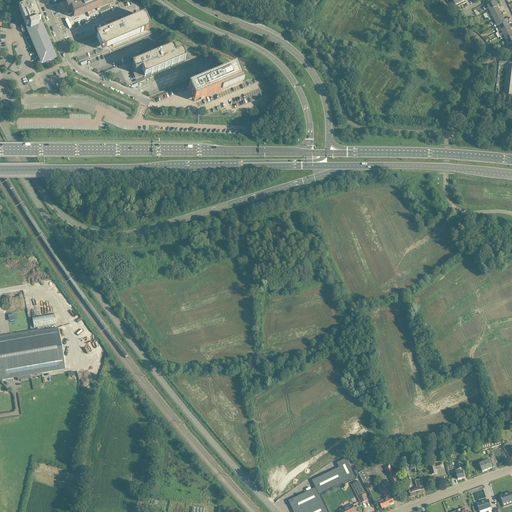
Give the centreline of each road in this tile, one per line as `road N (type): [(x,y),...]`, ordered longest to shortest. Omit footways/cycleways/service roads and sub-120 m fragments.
road 1 (unclassified): [(276,511),(124,333),(0,141)]
road 2 (secondary): [(0,121),(53,205),(105,234),(128,234),(351,165)]
road 3 (primary): [(0,168),(312,166)]
road 4 (primary): [(301,151),(0,151)]
road 5 (secondary): [(162,0),(248,42),(289,75),(308,117),(301,151)]
road 6 (secondary): [(328,152),(325,102),(296,54),(190,0)]
road 7 (primary): [(511,160),(328,152)]
road 8 (primary): [(351,165),(511,173)]
road 9 (unclassified): [(144,100),(69,61),(42,0)]
road 10 (unknown): [(0,291),(39,294),(81,362)]
